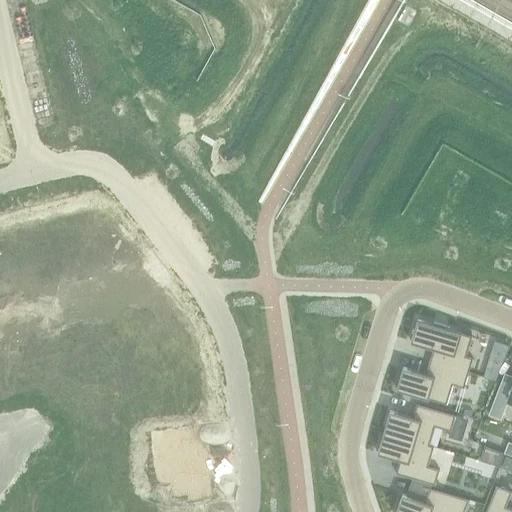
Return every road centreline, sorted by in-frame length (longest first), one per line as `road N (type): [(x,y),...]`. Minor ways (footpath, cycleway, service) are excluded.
road 1 (residential): [(38,167),(82,162),(113,173),(237,342),(246,511)]
road 2 (residential): [(367,511),(351,432),(394,291),(427,286),(511,319)]
road 3 (residential): [(38,167),(0,10)]
